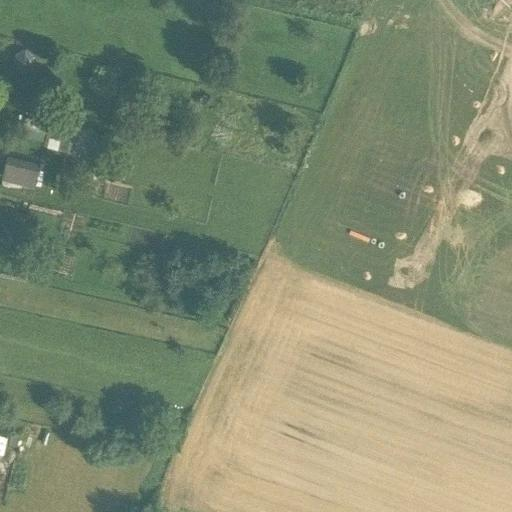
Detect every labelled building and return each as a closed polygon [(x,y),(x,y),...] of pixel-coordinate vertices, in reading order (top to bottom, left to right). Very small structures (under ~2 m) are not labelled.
[(435,27),(431,40),(455,47),(459,35),(484,43),(491,18),(452,6),(444,30),(435,27)] [(418,60),(414,72),(423,75),(416,99),(455,111),(463,86),(438,79),(442,67),(418,60)] [(28,116),(24,133),(44,137),(47,120),(28,116)] [(89,156),(97,131),(55,118),(47,144),(89,156)] [(172,139),(175,124),(154,119),(151,134),(172,139)] [(380,148),(377,161),(401,168),(404,156),(429,164),(437,139),(397,127),(389,151),(380,148)] [(8,153),(2,177),(35,186),(42,161),(8,153)] [(345,206),(341,219),(365,226),(369,214),(393,222),(401,197),(361,185),(354,209),(345,206)] [(311,234),(308,246),(317,249),(309,273),(349,285),(357,260),(332,253),(335,241),(311,234)]
